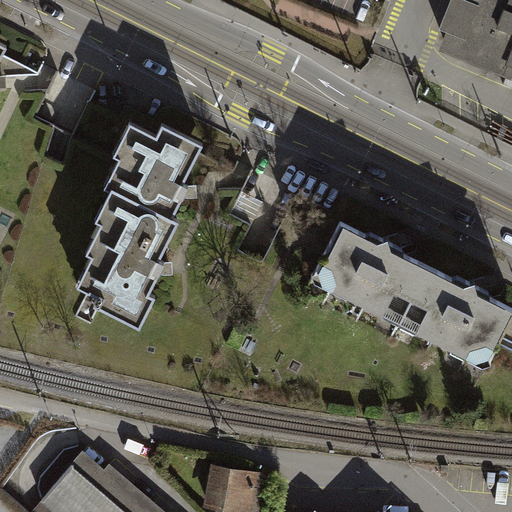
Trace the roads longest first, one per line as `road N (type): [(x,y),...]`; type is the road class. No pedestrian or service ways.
road 1 (tertiary): [(29,0),(241,116),(321,146),(511,241)]
road 2 (tertiary): [(511,181),(372,112),(272,50),(152,0)]
